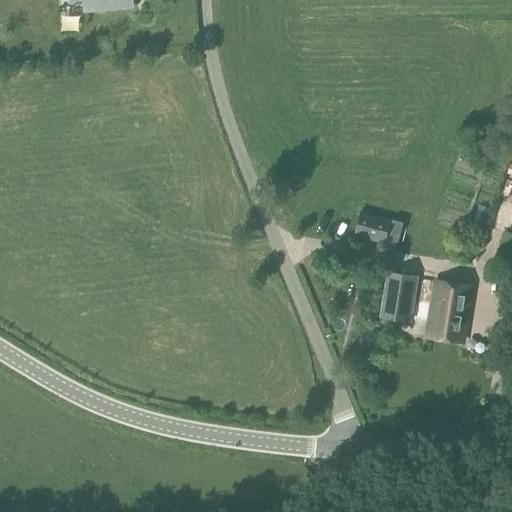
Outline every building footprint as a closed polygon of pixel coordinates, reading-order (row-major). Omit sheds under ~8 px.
[(85,0),(86,10),(116,7),(115,0),(85,0)] [(450,177),(446,194),(467,198),(470,181),(450,177)] [(511,204),(502,202),(499,216),(489,214),(486,228),(511,233),(511,204)] [(361,214),(355,236),(384,244),(390,222),(361,214)] [(397,245),(403,223),(392,220),(385,242),(397,245)] [(411,323),(418,278),(388,273),(380,319),(411,323)] [(463,343),(472,289),(436,283),(427,337),(463,343)]
